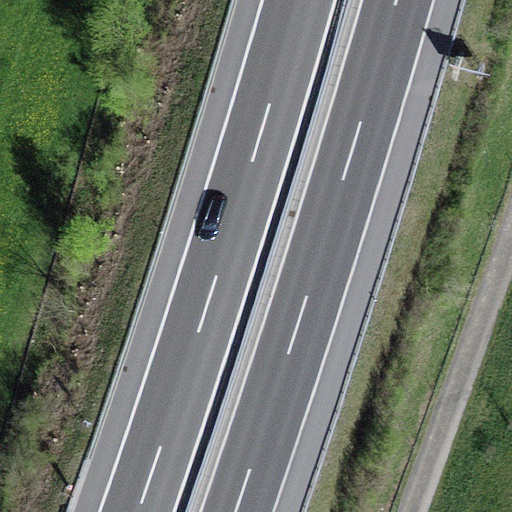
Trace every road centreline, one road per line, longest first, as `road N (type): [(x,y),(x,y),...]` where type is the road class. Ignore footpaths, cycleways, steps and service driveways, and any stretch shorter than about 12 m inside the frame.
road 1 (motorway): [(300,0),(139,511)]
road 2 (motorway): [(236,511),(396,0)]
